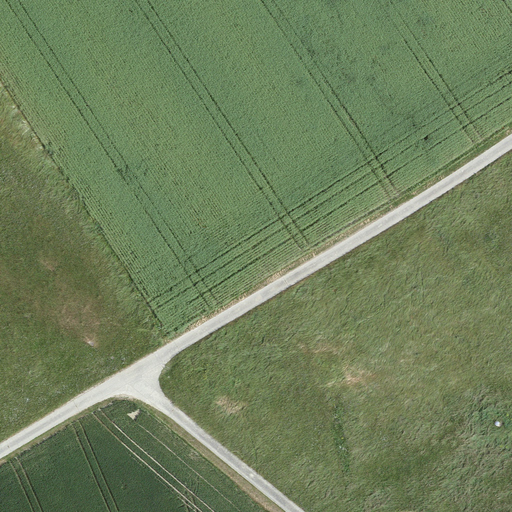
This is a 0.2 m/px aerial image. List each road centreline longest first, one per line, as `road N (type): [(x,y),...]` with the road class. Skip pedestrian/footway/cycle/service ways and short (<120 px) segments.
road 1 (track): [(0,446),(132,374),(511,136)]
road 2 (track): [(132,374),(299,511)]
